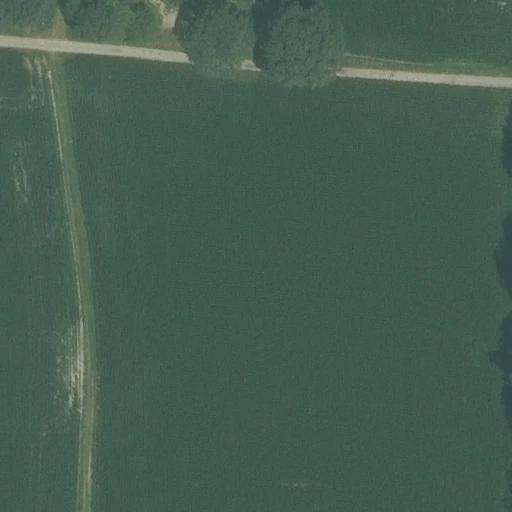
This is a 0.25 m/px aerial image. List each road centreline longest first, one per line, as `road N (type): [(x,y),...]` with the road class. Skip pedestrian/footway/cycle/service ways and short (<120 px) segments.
road 1 (unclassified): [(0,52),(511,97)]
road 2 (track): [(82,511),(90,351),(47,55)]
